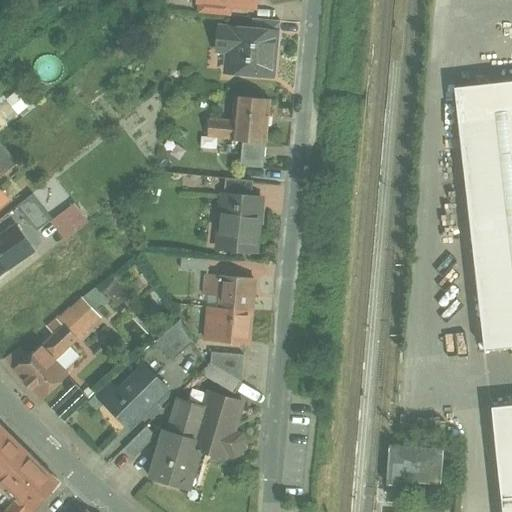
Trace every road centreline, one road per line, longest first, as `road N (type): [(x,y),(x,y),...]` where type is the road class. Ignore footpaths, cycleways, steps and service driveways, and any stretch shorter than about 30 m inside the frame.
road 1 (residential): [(271,511),(315,0)]
road 2 (residential): [(0,384),(86,478)]
